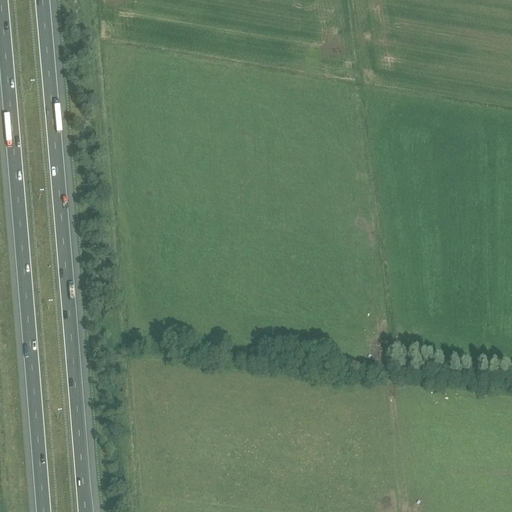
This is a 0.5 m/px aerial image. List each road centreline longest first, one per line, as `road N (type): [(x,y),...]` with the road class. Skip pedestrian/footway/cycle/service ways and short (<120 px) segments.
road 1 (motorway): [(84,511),(42,0)]
road 2 (motorway): [(0,38),(42,511)]
